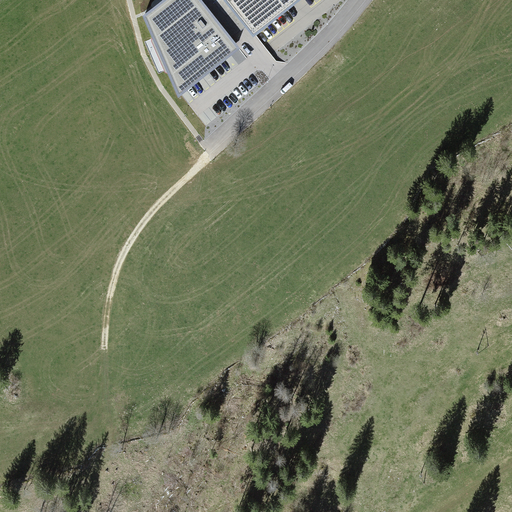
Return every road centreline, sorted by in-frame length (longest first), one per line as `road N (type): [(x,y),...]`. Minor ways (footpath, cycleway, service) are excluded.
road 1 (track): [(209,146),(123,251),(108,293),(103,348)]
road 2 (residential): [(358,0),(209,146)]
